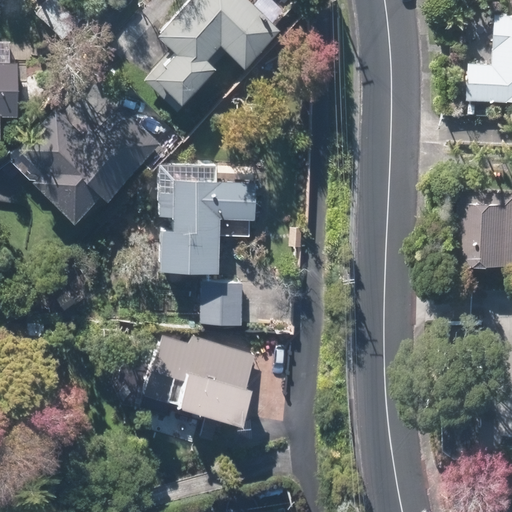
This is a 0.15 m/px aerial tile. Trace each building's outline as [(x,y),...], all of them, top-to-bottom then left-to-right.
[(282,20),(258,0),(186,0),(163,26),(177,39),(147,73),(179,101),(230,44),(247,59),(282,20)] [(511,7),(501,7),(499,60),(474,59),(473,92),(511,93),(511,7)] [(18,57),(0,56),(0,106),(17,106),(18,57)] [(110,191),(159,138),(121,102),(89,136),(54,104),(22,139),(46,160),(34,173),(79,213),(104,185),(110,191)] [(217,161),(161,160),(160,207),(175,207),(175,220),(159,220),(159,259),(220,260),(221,210),(256,211),(257,176),(216,175),(217,161)] [(511,186),(472,186),(470,256),(511,257),(511,186)] [(242,278),(202,276),(201,313),(241,315),(242,278)] [(189,336),(163,328),(144,386),(241,417),(254,378),(248,376),(255,353),(190,332),(189,336)]
